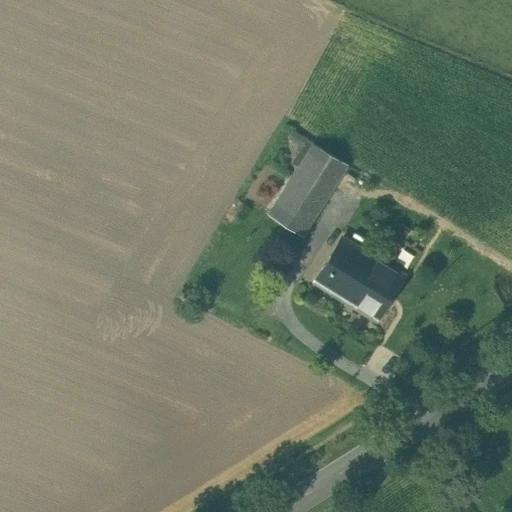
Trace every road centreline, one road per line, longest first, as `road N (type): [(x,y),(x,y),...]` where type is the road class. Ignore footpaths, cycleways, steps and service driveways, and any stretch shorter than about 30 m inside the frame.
road 1 (track): [(279,319),(247,319),(0,193)]
road 2 (primary): [(511,361),(273,511)]
